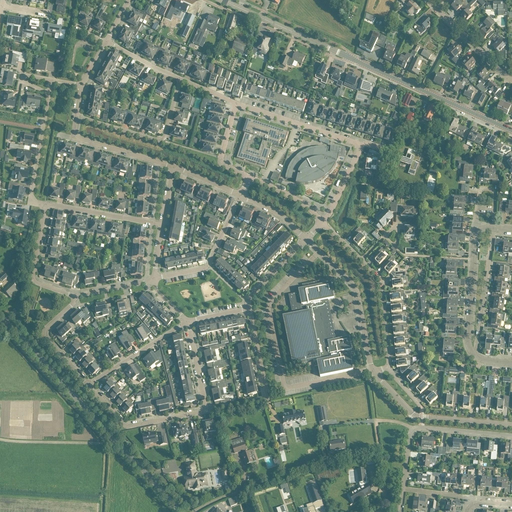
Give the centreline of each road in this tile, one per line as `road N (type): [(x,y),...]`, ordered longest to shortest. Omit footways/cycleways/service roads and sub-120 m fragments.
road 1 (unclassified): [(178,511),(0,315)]
road 2 (residential): [(187,321),(202,412),(127,428),(87,386)]
road 3 (secondary): [(511,131),(350,58)]
road 4 (residential): [(511,425),(413,415),(373,371)]
road 5 (residential): [(373,371),(354,289),(305,239)]
road 6 (residential): [(76,116),(162,140),(179,80)]
road 7 (secondary): [(220,0),(350,58)]
road 8 (residential): [(153,279),(207,264),(240,194)]
road 9 (residential): [(357,147),(235,104)]
road 10 (residential): [(475,355),(494,229)]
road 11 (residential): [(46,208),(29,199),(48,93)]
road 12 (residential): [(475,233),(468,333),(475,355)]
